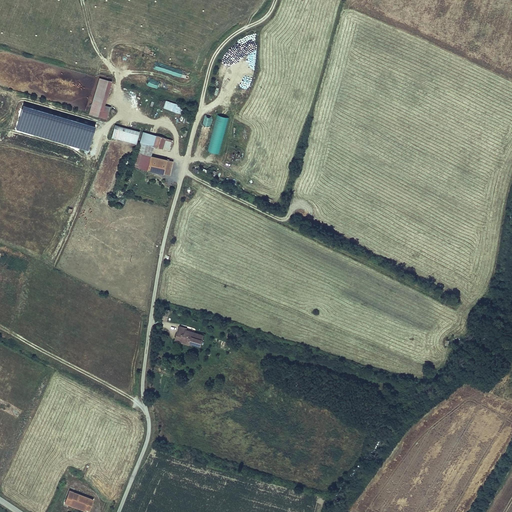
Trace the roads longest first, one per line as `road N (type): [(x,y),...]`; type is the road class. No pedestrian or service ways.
road 1 (residential): [(118,511),(150,435),(141,393),(159,261),(184,160)]
road 2 (track): [(184,160),(211,59),(274,0)]
